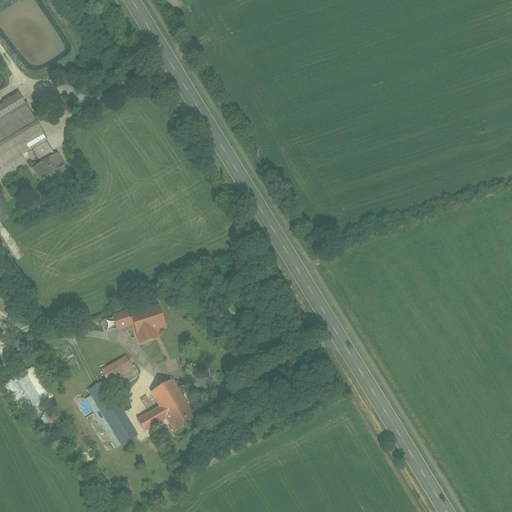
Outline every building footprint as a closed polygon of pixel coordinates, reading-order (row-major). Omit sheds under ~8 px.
[(0,222),(6,219),(0,209),(0,177),(24,164),(20,158),(32,151),(40,165),(55,155),(18,95),(0,105),(0,222)] [(53,119),(65,115),(60,97),(48,100),(53,119)] [(76,187),(55,155),(40,165),(33,169),(54,201),(76,187)] [(159,307),(115,320),(118,330),(134,325),(140,346),(157,341),(155,332),(165,329),(159,307)] [(123,376),(133,371),(126,359),(102,372),(107,382),(122,374),(123,376)] [(25,371),(1,382),(16,416),(40,405),(25,371)] [(198,426),(172,381),(149,394),(160,413),(141,423),(146,432),(166,421),(176,438),(198,426)] [(138,437),(107,382),(89,392),(92,396),(85,399),(114,451),(138,437)] [(47,426),(58,418),(51,408),(39,416),(47,426)]
